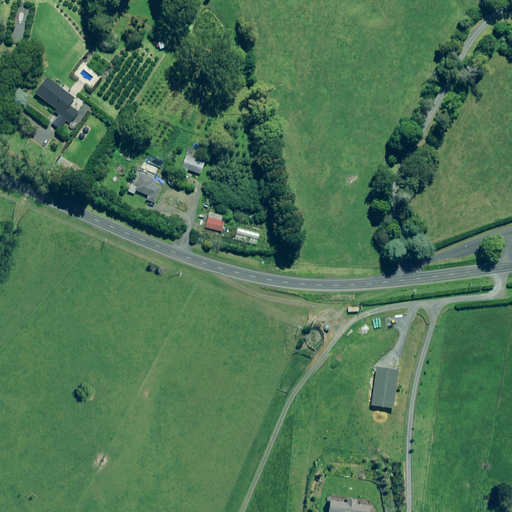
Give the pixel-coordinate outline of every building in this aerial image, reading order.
[(30,7),(16,3),(8,41),(23,44),(28,20),(27,20),(30,7)] [(75,98),(47,77),(34,93),(55,109),(53,111),(58,115),(52,124),(59,130),(66,121),(70,123),(78,112),(69,105),(75,98)] [(196,150),(188,147),(181,171),(187,173),(188,170),(200,174),(205,160),(194,157),(196,150)] [(73,164),(61,157),(57,164),(69,171),(72,166),(73,164)] [(158,168),(143,161),(133,184),(132,183),(128,191),(134,194),(136,190),(148,196),(146,200),(155,204),(162,189),(150,183),(158,168)] [(189,176),(182,174),(179,182),(186,184),(189,176)] [(225,217),(209,213),(206,227),(222,231),(225,217)] [(356,500),(347,499),(347,503),(330,501),(328,511),(369,511),(370,506),(355,504),(356,500)]
